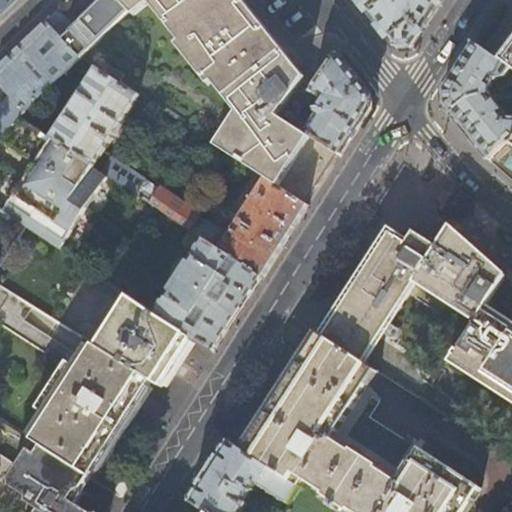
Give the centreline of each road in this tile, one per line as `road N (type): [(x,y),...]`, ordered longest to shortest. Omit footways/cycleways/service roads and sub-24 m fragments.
road 1 (tertiary): [(406,99),(145,511)]
road 2 (residential): [(511,220),(473,187),(406,99)]
road 3 (residential): [(406,99),(325,0)]
